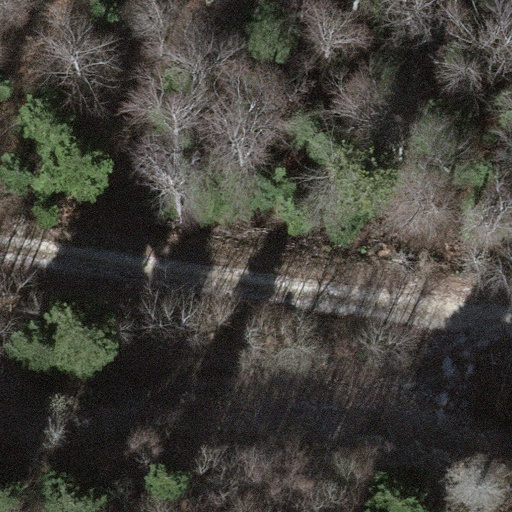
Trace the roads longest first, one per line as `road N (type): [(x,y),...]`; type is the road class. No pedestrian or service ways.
road 1 (track): [(511,316),(0,245)]
road 2 (track): [(511,388),(296,379),(0,417)]
